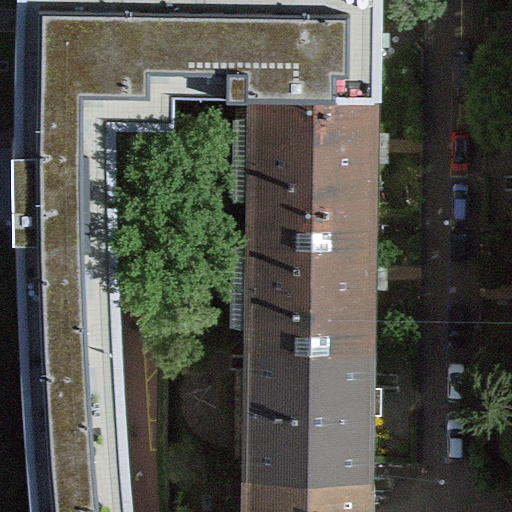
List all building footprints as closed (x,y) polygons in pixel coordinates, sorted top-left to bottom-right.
[(127,511),(120,441),(114,345),(109,228),(108,102),(171,103),(172,77),(255,78),(374,80),(375,0),(24,0),(23,49),(22,137),(12,137),(12,141),(15,141),(15,144),(15,147),(0,146),(0,213),(16,213),(16,216),(16,219),(13,219),(13,223),(23,223),(28,367),(34,448),(40,511),(127,511)] [(374,80),(255,78),(252,205),(372,207),(372,197),(375,191),(377,185),(377,179),(376,173),(372,165),(373,158),(385,158),(385,130),(373,130),(373,122),(376,117),(378,111),(379,104),(377,98),(374,90),(374,80)] [(265,333),(370,334),(370,324),(374,316),(375,310),(375,303),(373,297),(370,291),(370,284),(384,284),(384,257),(371,257),(371,249),(374,244),(375,242),(376,235),(376,229),(374,223),(371,217),(372,207),(252,205),(250,332),(265,333)] [(263,460),(264,460),(368,461),(368,455),(369,455),(372,448),(374,442),(374,436),(372,431),(369,425),(368,425),(368,410),(377,410),(378,386),(369,386),(369,370),(370,370),(374,363),(375,357),(375,351),(373,345),(370,340),(369,340),(370,334),(265,333),(265,367),(248,367),(248,424),(264,424),(263,460)] [(368,511),(368,509),(367,509),(367,497),(368,497),(369,467),(367,467),(368,461),(264,460),(263,495),(247,494),(246,511),(368,511)]
